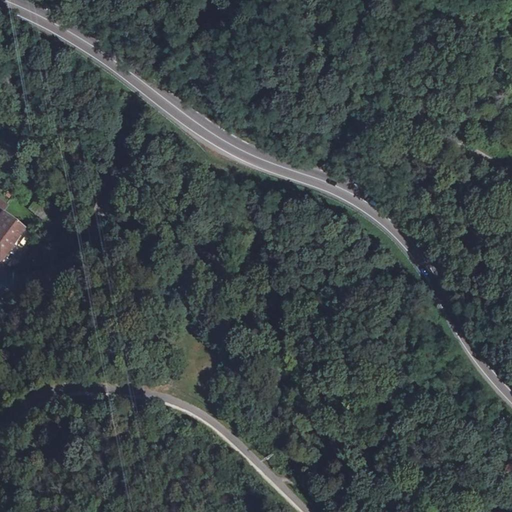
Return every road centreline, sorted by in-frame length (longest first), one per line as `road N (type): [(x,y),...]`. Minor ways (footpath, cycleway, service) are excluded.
road 1 (secondary): [(5,0),(96,47),(224,142),(348,191),(398,223),(511,391)]
road 2 (unclassified): [(0,71),(102,165),(105,197),(95,230),(63,263),(0,275)]
